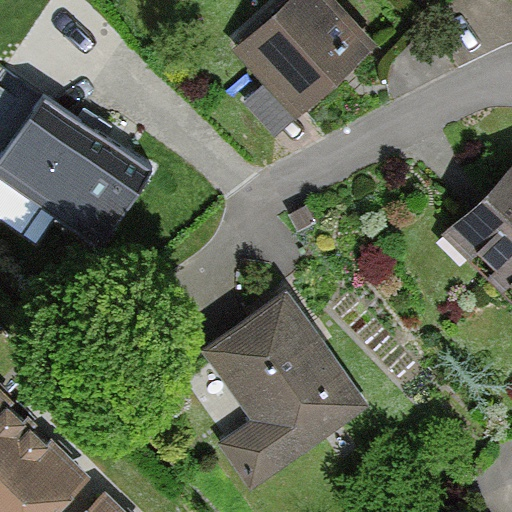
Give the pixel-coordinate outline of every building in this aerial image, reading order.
[(335,0),(282,0),(232,45),(294,114),(373,42),(335,0)] [(40,88),(0,147),(0,177),(99,245),(154,164),(40,88)] [(511,161),(442,233),(495,284),(511,267),(511,161)] [(511,267),(495,284),(511,300),(511,267)] [(283,287),(205,343),(286,457),(364,401),(283,287)] [(0,389),(0,451),(31,420),(0,389)] [(31,420),(0,451),(0,511),(48,511),(86,474),(31,420)] [(125,511),(102,489),(78,511),(125,511)]
